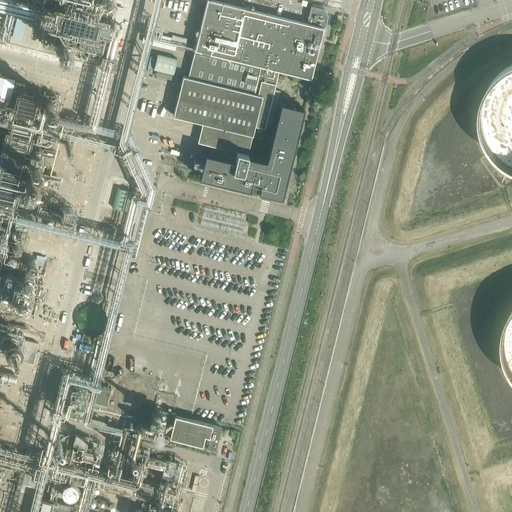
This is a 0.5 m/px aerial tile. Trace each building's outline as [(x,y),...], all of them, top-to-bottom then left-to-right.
[(0,0),(0,38),(92,58),(103,0),(0,0)] [(183,75),(172,115),(173,115),(202,123),(197,142),(197,143),(236,152),(236,151),(248,154),(255,126),(264,128),(278,70),(311,78),(323,27),(326,16),(323,10),(311,8),(310,7),(310,8),(306,23),(214,0),(206,0),(188,77),(183,75)] [(161,35),(159,40),(170,42),(170,43),(185,46),(187,39),(172,35),(171,37),(161,35)] [(176,45),(151,38),(144,37),(142,43),(175,51),(176,45)] [(511,64),(510,65),(505,67),(500,70),(495,73),(491,77),(487,81),(484,85),(481,90),(478,95),(476,100),(475,105),(474,111),(473,116),(473,122),(474,127),(475,133),(476,138),(479,143),(481,148),(484,153),(488,157),(492,161),(496,165),(501,168),(506,170),(511,172),(511,64)] [(43,135),(41,97),(25,92),(24,83),(16,81),(14,78),(0,73),(0,179),(1,180),(4,179),(4,183),(10,185),(22,176),(20,173),(22,165),(42,164),(35,154),(39,151),(36,148),(38,142),(50,141),(43,139),(46,136),(43,135)] [(258,191),(264,193),(282,197),(304,107),(293,104),(280,102),(266,159),(247,155),(248,154),(236,151),(236,152),(234,159),(204,152),(198,177),(249,190),(252,179),(261,182),(258,191)] [(187,149),(158,141),(155,152),(184,160),(187,149)] [(217,216),(198,211),(194,224),(214,230),(217,216)] [(31,268),(30,273),(42,275),(46,256),(36,254),(36,259),(29,257),(27,267),(31,268)] [(38,343),(24,340),(19,360),(33,364),(38,343)] [(79,367),(68,364),(65,379),(76,381),(79,367)] [(113,378),(100,375),(94,402),(106,405),(113,378)] [(149,397),(149,394),(149,391),(148,389),(146,387),(143,384),(140,383),(138,382),(135,381),(132,381),(129,382),(126,383),(123,385),(121,388),(119,390),(118,394),(118,397),(118,399),(119,402),(120,405),(122,407),(124,409),(127,411),(130,412),(133,413),(136,412),(139,412),(141,411),(144,409),(147,406),(148,403),(149,400),(149,397)] [(70,386),(64,409),(82,413),(87,390),(70,386)] [(221,427),(174,415),(172,423),(171,422),(170,422),(169,423),(168,423),(167,424),(166,424),(165,425),(165,426),(165,427),(164,428),(164,429),(165,431),(165,432),(166,433),(166,434),(167,434),(168,435),(169,435),(169,437),(215,449),(221,427)] [(94,462),(99,445),(53,433),(48,450),(94,462)] [(79,490),(79,489),(78,486),(77,483),(75,482),(73,481),(71,481),(68,481),(66,482),(65,483),(63,486),(62,489),(63,492),(65,495),(67,497),(71,498),(74,497),(77,495),(78,492),(79,490)] [(35,511),(95,511),(39,498),(35,511)]
